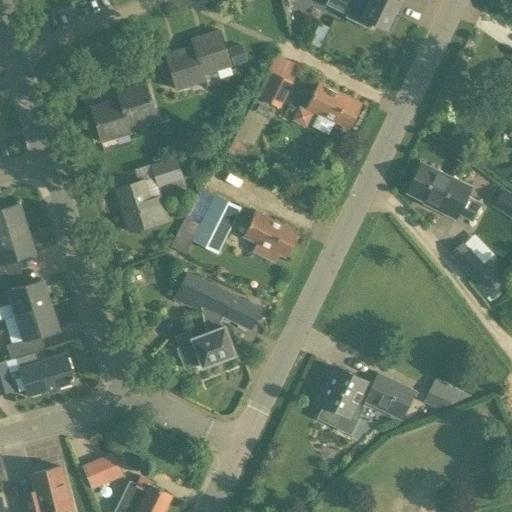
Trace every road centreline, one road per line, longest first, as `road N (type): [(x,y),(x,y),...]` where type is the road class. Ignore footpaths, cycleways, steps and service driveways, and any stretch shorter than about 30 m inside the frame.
road 1 (tertiary): [(240,443),(454,0)]
road 2 (residential): [(129,391),(48,164)]
road 3 (residential): [(156,0),(14,58)]
road 4 (residential): [(0,436),(72,418),(129,391)]
road 5 (residential): [(240,443),(129,391)]
